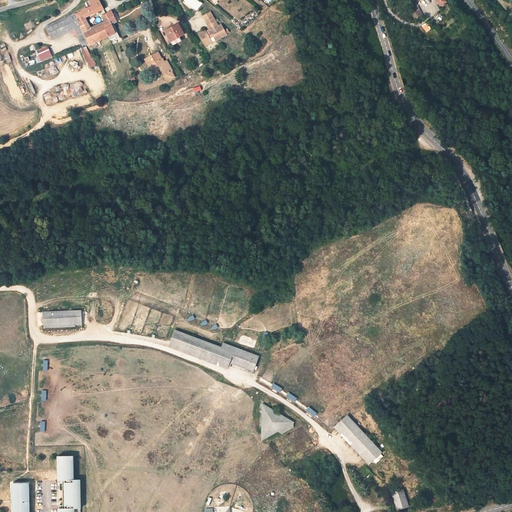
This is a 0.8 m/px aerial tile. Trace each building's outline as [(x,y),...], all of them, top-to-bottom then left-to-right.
[(89,46),(108,37),(115,33),(111,25),(108,27),(105,28),(93,34),(91,29),(86,18),(103,9),(97,0),(92,0),(89,2),(91,7),(74,15),(80,27),(88,44),(89,46)] [(203,3),(199,0),(184,0),(197,11),(203,3)] [(411,13),(414,20),(421,17),(418,10),(413,12),(411,13)] [(110,22),(114,20),(112,13),(111,12),(106,15),(110,22)] [(213,19),(210,13),(205,16),(208,22),(213,19)] [(74,15),(46,28),(50,37),(56,35),(53,28),(59,25),(60,28),(73,22),(76,29),(80,27),(74,15)] [(106,15),(102,16),(105,22),(108,27),(111,25),(110,22),(106,15)] [(217,40),(227,34),(226,33),(228,32),(226,28),(224,29),(222,25),(218,27),(216,24),(214,19),(213,19),(208,22),(207,23),(211,30),(205,33),(204,31),(199,34),(204,43),(211,40),(210,38),(215,36),(217,40)] [(50,37),(52,41),(75,30),(76,29),(73,22),(60,28),(59,25),(53,28),(56,35),(50,37)] [(108,27),(105,22),(91,29),(93,34),(105,28),(108,27)] [(179,37),(183,35),(183,34),(178,25),(177,24),(165,31),(170,42),(179,37)] [(178,25),(183,34),(186,32),(182,24),(178,25)] [(82,46),(88,44),(80,27),(76,29),(75,30),(82,46)] [(35,57),(37,63),(52,58),(49,46),(37,50),(39,55),(35,57)] [(95,65),(86,47),(82,49),(91,67),(95,65)] [(151,55),(144,58),(152,73),(153,72),(155,74),(158,72),(157,70),(159,69),(162,74),(165,72),(169,80),(174,77),(171,72),(173,71),(168,63),(166,64),(162,58),(161,58),(158,52),(151,55)] [(478,142),(464,135),(460,144),(474,151),(478,142)] [(81,325),(81,312),(43,313),(44,326),(81,325)] [(253,355),(222,344),(221,348),(175,331),(169,346),(228,369),(230,363),(247,370),(253,355)] [(253,372),(259,357),(253,355),(247,370),(253,372)] [(274,383),(272,387),(280,392),(283,388),(274,383)] [(296,401),(298,397),(288,393),(286,397),(296,401)] [(293,424),(262,404),(261,441),(277,433),(293,424)] [(314,417),(317,413),(309,407),(307,410),(314,417)] [(347,416),(335,427),(369,465),(381,454),(372,444),(347,416)] [(281,435),(293,428),(293,424),(277,433),(281,435)] [(74,456),(59,456),(59,480),(62,480),(62,482),(64,482),(64,505),(63,505),(63,508),(62,511),(81,511),(81,480),(75,480),(74,456)] [(28,511),(28,489),(29,489),(28,484),(25,480),(13,480),(10,484),(11,489),(12,511),(28,511)] [(392,494),(398,510),(408,507),(403,490),(394,493),(392,494)] [(208,502),(203,501),(203,509),(203,511),(247,511),(245,511),(244,511),(209,511),(208,508),(208,502)]
